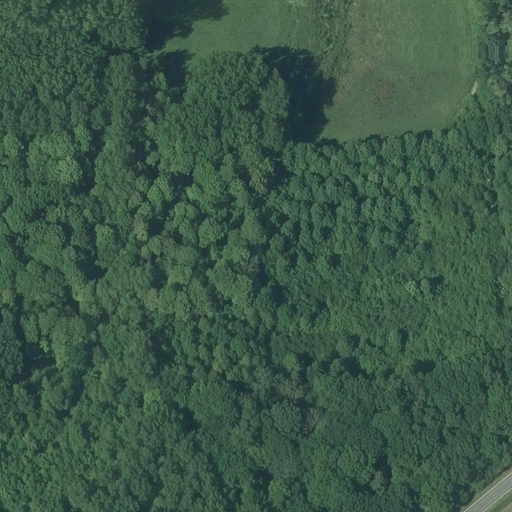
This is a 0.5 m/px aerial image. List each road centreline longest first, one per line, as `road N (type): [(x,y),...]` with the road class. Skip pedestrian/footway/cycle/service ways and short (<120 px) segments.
road 1 (track): [(475,0),(482,63),(468,107),(446,132),(267,168)]
road 2 (track): [(141,417),(0,423)]
